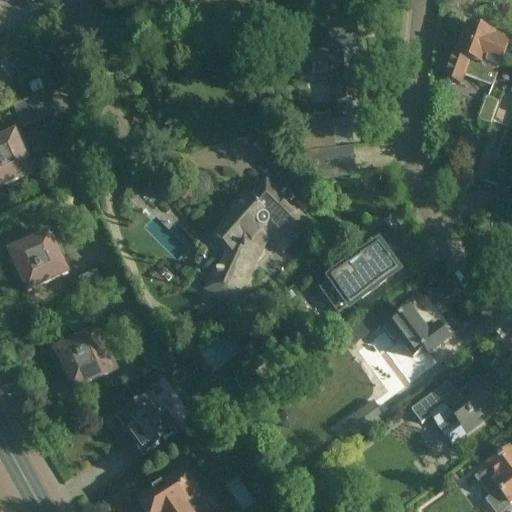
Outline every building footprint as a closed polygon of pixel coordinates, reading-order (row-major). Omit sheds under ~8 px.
[(464,76),(477,81),(493,35),(494,33),(467,24),(456,54),(453,53),(443,79),(460,85),(464,76)] [(298,55),(297,79),(331,80),(334,104),(334,114),(360,111),(359,101),(356,64),(360,64),(358,51),(357,37),(349,38),(348,36),(347,35),(346,34),(344,33),(343,32),(341,32),(339,32),(337,32),(335,32),(334,33),(332,34),(331,35),(330,36),(329,38),(328,40),(328,41),(328,56),(298,55)] [(510,41),(493,35),(477,81),(493,87),(499,70),(510,41)] [(39,79),(27,84),(33,95),(44,90),(39,79)] [(11,107),(21,130),(45,119),(35,97),(11,107)] [(499,102),(486,98),(478,120),(490,125),(499,102)] [(331,119),(297,123),(301,156),(336,151),(335,147),(332,124),(331,119)] [(13,135),(0,140),(0,188),(31,175),(21,152),(25,151),(17,133),(13,135)] [(302,157),(313,179),(335,176),(333,154),(302,157)] [(506,164),(493,160),(484,182),(496,187),(506,164)] [(447,164),(440,183),(466,193),(473,174),(447,164)] [(331,186),(322,186),(323,198),(332,197),(331,186)] [(283,254),(308,228),(266,187),(217,238),(232,253),(222,273),(217,271),(209,289),(237,302),(261,249),(269,241),(283,254)] [(50,235),(8,254),(12,261),(8,263),(18,283),(21,281),(27,293),(68,274),(50,235)] [(349,269),(322,289),(341,315),(398,273),(378,247),(360,261),(360,262),(349,270),(349,269)] [(78,280),(90,304),(108,296),(96,271),(78,280)] [(410,312),(383,333),(394,346),(388,351),(400,366),(411,357),(413,360),(426,351),(430,356),(448,342),(438,329),(433,333),(428,327),(423,330),(410,312)] [(370,318),(359,325),(368,337),(378,330),(370,318)] [(349,332),(343,337),(352,349),(358,344),(349,332)] [(95,333),(50,354),(58,371),(62,369),(71,390),(116,369),(109,354),(106,356),(95,333)] [(157,344),(140,352),(153,381),(169,370),(157,344)] [(449,385),(411,412),(421,426),(430,420),(452,447),(467,436),(500,412),(478,382),(458,397),(449,385)] [(134,411),(118,422),(144,457),(160,445),(160,446),(164,444),(163,443),(179,431),(165,412),(161,415),(149,400),(138,408),(137,407),(134,410),(134,411)] [(385,418),(373,403),(344,425),(355,440),(385,418)] [(493,467),(476,480),(490,500),(486,503),(492,511),(501,511),(511,504),(511,454),(510,452),(491,465),(493,467)] [(139,502),(145,511),(189,511),(184,504),(198,494),(182,471),(139,502)] [(313,485),(303,493),(312,505),(322,497),(313,485)]
